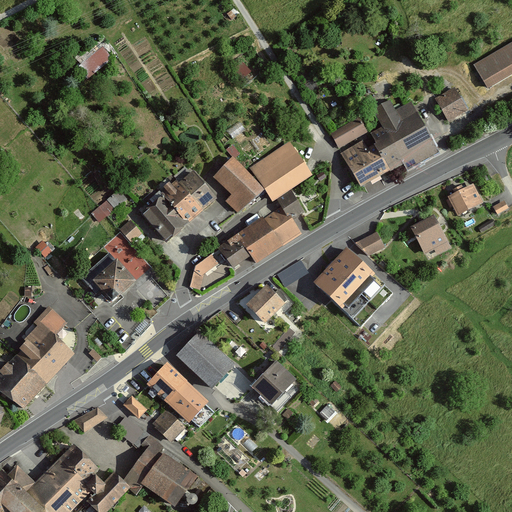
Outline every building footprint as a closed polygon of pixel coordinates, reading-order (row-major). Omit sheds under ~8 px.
[(511,74),(511,41),(469,65),(482,89),(511,74)] [(85,79),(110,59),(96,42),(72,62),(85,79)] [(244,79),(252,71),(243,62),(235,69),(244,79)] [(321,77),(304,88),(309,96),(326,85),(321,77)] [(470,111),(457,90),(437,102),(449,123),(470,111)] [(378,150),(392,176),(438,151),(413,104),(395,113),(379,122),(384,132),(372,138),(378,150)] [(366,130),(360,120),(329,137),(335,148),(366,130)] [(302,165),(287,142),(249,166),(265,192),(270,201),(289,189),(309,177),(307,174),(302,165)] [(363,191),(392,176),(378,150),(369,155),(363,145),(344,155),(363,191)] [(260,192),(229,157),(211,176),(229,194),(222,200),(233,211),(260,192)] [(205,215),(218,204),(199,181),(194,174),(192,176),(185,168),(174,177),(178,183),(205,215)] [(190,227),(205,215),(178,183),(175,186),(169,179),(158,188),(162,193),(190,227)] [(476,199),(469,186),(460,190),(458,186),(449,190),(452,194),(445,198),(455,217),(479,205),(476,199)] [(128,202),(120,193),(109,203),(117,212),(128,202)] [(168,245),(190,227),(162,193),(140,211),(168,245)] [(308,218),(294,195),(278,205),(281,211),(265,221),(282,250),(303,239),(295,226),(306,219),(308,218)] [(507,208),(502,200),(490,207),(495,215),(507,208)] [(432,216),(408,227),(423,259),(446,248),(432,216)] [(495,227),(491,220),(478,228),(483,235),(495,227)] [(257,268),(282,250),(265,221),(240,237),(219,251),(226,263),(235,276),(255,264),(257,268)] [(143,236),(131,223),(121,231),(132,245),(143,236)] [(385,247),(377,232),(355,243),(368,256),(385,247)] [(52,253),(43,243),(36,250),(38,253),(41,256),(45,260),(52,253)] [(375,273),(346,247),(314,282),(342,308),(375,273)] [(204,277),(226,263),(219,251),(198,264),(196,268),(204,277)] [(109,303),(133,282),(110,256),(86,278),(109,303)] [(286,286),(310,272),(302,259),(279,272),(286,286)] [(276,297),(269,289),(247,309),(263,326),(285,307),(276,297)] [(283,291),(276,297),(285,307),(291,300),(283,291)] [(48,387),(75,357),(55,339),(67,326),(50,310),(39,323),(47,331),(19,361),(48,387)] [(227,366),(195,334),(174,355),(207,387),(227,366)] [(0,396),(26,413),(48,387),(19,361),(12,369),(0,383),(0,396)] [(266,406),(291,379),(271,361),(246,388),(266,406)] [(208,403),(166,365),(147,385),(189,424),(208,403)] [(146,410),(131,396),(123,405),(138,419),(146,410)] [(97,408),(74,421),(83,432),(107,418),(97,408)] [(184,428),(166,410),(153,423),(172,441),(184,428)] [(126,415),(119,423),(126,429),(122,434),(133,443),(144,430),(126,415)] [(93,497),(89,502),(98,511),(105,511),(128,488),(122,483),(113,473),(102,484),(92,473),(96,468),(74,445),(57,463),(93,497)] [(122,483),(128,488),(136,494),(142,484),(174,507),(194,480),(148,448),(122,483)] [(7,476),(44,511),(70,511),(80,502),(84,506),(89,502),(93,497),(57,463),(34,484),(17,466),(7,476)] [(9,511),(43,511),(44,511),(7,476),(2,471),(0,472),(0,511),(5,511),(8,510),(9,511)]
